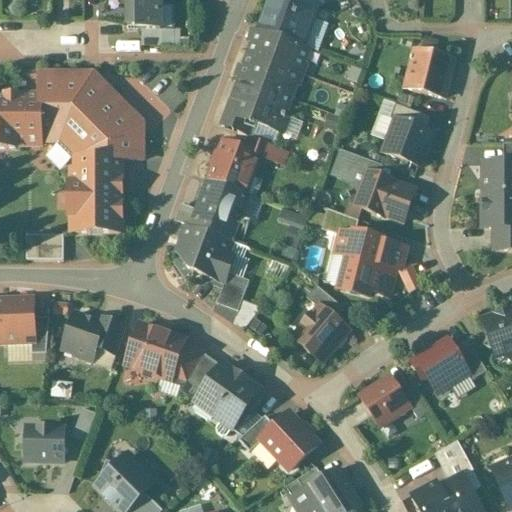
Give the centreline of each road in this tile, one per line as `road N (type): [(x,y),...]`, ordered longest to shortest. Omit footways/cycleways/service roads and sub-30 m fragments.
road 1 (residential): [(457,303),(436,221),(489,21),(511,21)]
road 2 (residential): [(233,0),(141,275)]
road 3 (residential): [(311,401),(457,303)]
road 4 (residential): [(141,275),(0,277)]
road 5 (residential): [(311,401),(384,511)]
